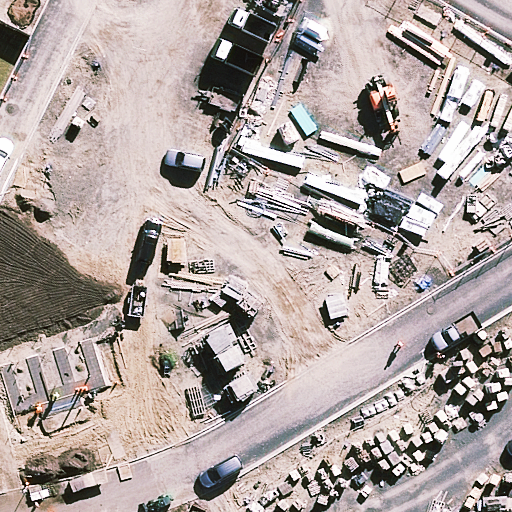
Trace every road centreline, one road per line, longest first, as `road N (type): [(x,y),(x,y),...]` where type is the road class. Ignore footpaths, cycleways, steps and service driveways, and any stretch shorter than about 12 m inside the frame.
road 1 (residential): [(511,270),(214,455),(111,500),(57,511)]
road 2 (residential): [(65,0),(0,152)]
